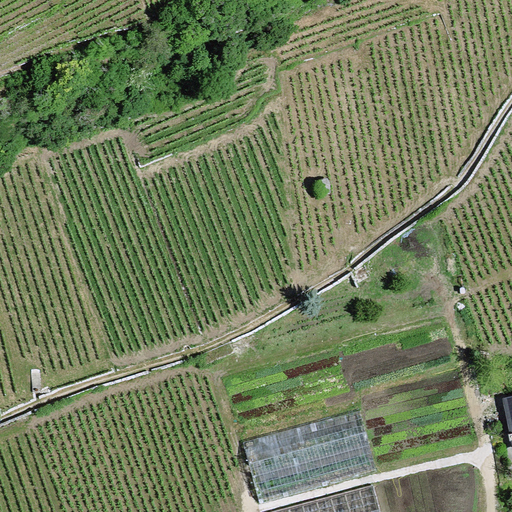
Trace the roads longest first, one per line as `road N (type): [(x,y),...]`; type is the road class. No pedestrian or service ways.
road 1 (track): [(0,423),(226,343),(346,275),(445,201),(511,112)]
road 2 (track): [(249,510),(488,451),(490,511)]
